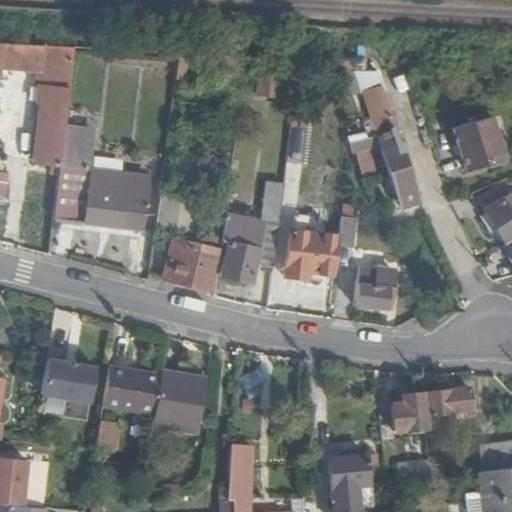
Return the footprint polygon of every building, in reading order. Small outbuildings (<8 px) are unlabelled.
[(70,48),(0,44),(0,46),(0,69),(50,72),(68,74),(70,48)] [(68,74),(50,72),(49,90),(37,88),(36,105),(44,105),(39,166),(59,168),(62,132),(68,74)] [(361,94),(375,137),(376,142),(397,136),(382,89),(361,94)] [(505,159),(492,119),(452,131),(466,174),(505,159)] [(62,132),(59,168),(85,170),(89,134),(62,132)] [(358,172),(378,169),(373,134),(353,137),(358,172)] [(397,136),(376,142),(398,211),(419,206),(397,136)] [(59,168),(54,220),(85,223),(89,170),(85,170),(59,168)] [(89,170),(85,223),(134,229),(144,230),(150,177),(89,170)] [(272,268),(282,186),(270,184),(261,221),(234,216),(221,277),(248,282),(253,264),(272,268)] [(480,203),(487,213),(504,203),(497,193),(480,203)] [(193,239),(195,220),(198,199),(162,195),(157,234),(193,239)] [(198,199),(195,220),(215,223),(218,203),(198,199)] [(487,213),(508,247),(511,244),(511,214),(504,203),(487,213)] [(356,220),(340,217),(337,237),(336,249),(351,250),(356,220)] [(336,249),(337,237),(288,231),(283,278),(305,281),(306,273),(333,277),(336,249)] [(212,292),(217,252),(172,242),(163,279),(212,292)] [(389,273),(358,269),(351,306),(390,312),(393,294),(389,273)] [(48,362),(42,397),(91,405),(97,370),(48,362)] [(104,406),(155,415),(162,374),(111,365),(104,406)] [(155,415),(153,427),(196,433),(208,376),(163,367),(162,374),(155,415)] [(468,390),(420,395),(423,417),(454,414),(470,413),(468,390)] [(423,417),(420,395),(401,397),(402,406),(391,407),(394,433),(424,431),(423,417)] [(249,413),(250,398),(238,398),(238,412),(249,413)] [(423,417),(424,431),(424,434),(454,430),(454,414),(423,417)] [(122,424),(102,421),(98,446),(118,449),(122,424)] [(479,474),(511,470),(511,444),(476,448),(479,474)] [(231,511),(248,511),(247,499),(250,448),(230,446),(226,505),(231,505),(231,511)] [(0,457),(0,503),(21,506),(26,461),(0,457)] [(377,457),(328,459),(331,490),(370,485),(369,476),(378,476),(377,457)] [(417,458),(397,461),(399,475),(419,471),(417,458)] [(429,469),(430,480),(451,477),(450,461),(437,462),(438,469),(429,469)] [(511,511),(511,470),(479,474),(483,511),(511,511)]
